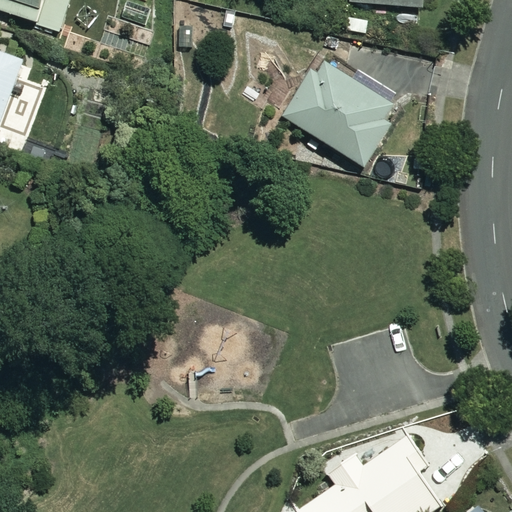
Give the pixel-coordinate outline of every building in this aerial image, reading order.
[(0,0),(0,14),(60,32),(69,0),(0,0)] [(349,0),(350,4),(421,9),(421,0),(349,0)] [(0,142),(23,151),(47,87),(19,76),(23,65),(0,55),(0,142)] [(356,71),(351,80),(327,65),(320,77),(310,71),(280,119),(364,170),(401,111),(391,104),(396,96),(356,71)] [(429,464),(409,436),(362,469),(353,456),(328,475),(336,486),(299,511),(432,511),(442,505),(418,472),(429,464)] [(471,511),(494,511),(485,501),(471,511)]
